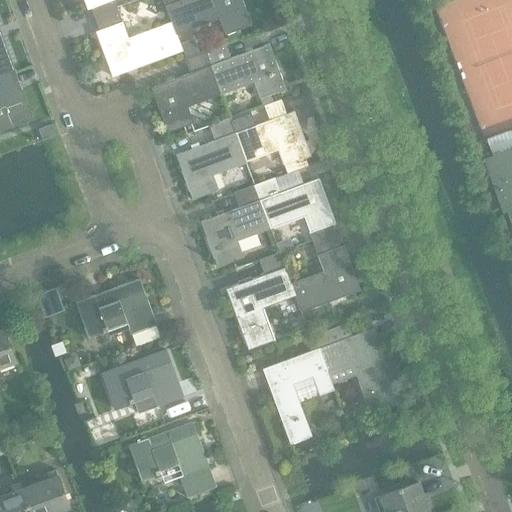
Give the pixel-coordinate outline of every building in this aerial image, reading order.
[(114,1),(112,1),(112,0),(83,0),(87,11),(91,9),(94,17),(117,8),(114,1)] [(163,0),(172,24),(176,36),(222,19),(228,34),(252,25),(242,0),(163,0)] [(122,22),(117,8),(94,17),(99,31),(95,32),(112,77),(182,51),(176,36),(172,24),(127,40),(120,23),(122,22)] [(0,79),(16,74),(16,73),(14,73),(0,34),(0,79)] [(226,44),(206,51),(222,95),(256,83),(262,99),(287,89),(270,44),(231,59),(226,44)] [(222,95),(206,51),(185,59),(190,73),(152,87),(169,133),(193,124),(187,108),(222,95)] [(16,74),(0,79),(0,129),(9,127),(0,101),(0,98),(22,91),(16,74)] [(251,112),(231,119),(247,162),(282,150),(290,174),(309,167),(306,159),(312,157),(295,111),(283,116),(278,101),(265,106),(270,121),(256,126),(251,112)] [(212,175),(247,162),(231,119),(210,127),(215,141),(177,155),(194,200),(218,191),(212,175)] [(511,151),(488,160),(506,211),(510,209),(511,215),(511,151)] [(276,179),(255,186),(272,230),(306,217),(312,233),(310,234),(313,241),(336,233),(334,225),(337,224),(320,179),(281,193),(276,179)] [(272,230),(255,186),(235,194),(240,208),(202,222),(219,268),(243,259),(237,243),(272,230)] [(318,255),(320,254),(326,271),(291,284),(296,297),(302,313),(361,291),(345,245),(342,246),(336,233),(313,241),(318,255)] [(291,284),(280,253),(260,261),(265,275),(227,289),(248,349),(273,340),(262,310),(296,297),(291,284)] [(140,280),(76,304),(89,338),(107,331),(109,336),(128,329),(131,336),(132,336),(136,347),(161,338),(156,327),(157,327),(140,280)] [(332,384),(356,375),(371,414),(402,403),(375,328),(343,340),(344,342),(320,350),(332,384)] [(0,330),(0,368),(16,363),(4,329),(0,330)] [(332,384),(320,350),(319,349),(263,370),(291,445),(313,437),(294,385),(313,378),(320,396),(335,390),(332,384)] [(165,350),(102,373),(115,410),(134,403),(129,391),(148,383),(157,407),(183,397),(165,350)] [(192,422),(128,446),(141,482),(160,475),(160,473),(179,466),(184,479),(180,480),(187,498),(217,487),(192,422)] [(21,483),(20,484),(30,511),(65,511),(71,510),(56,470),(47,474),(50,480),(23,489),(21,483)] [(386,511),(429,511),(418,482),(381,496),(386,511)] [(0,511),(30,511),(20,484),(11,487),(13,493),(0,497),(0,511)]
